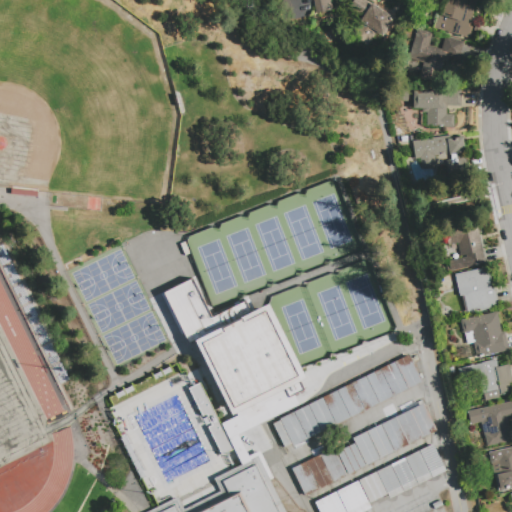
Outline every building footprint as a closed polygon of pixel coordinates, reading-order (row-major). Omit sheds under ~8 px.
[(314,0),(330,0),(333,12),(317,15),(314,0)] [(395,19),(383,37),(377,32),(368,47),(351,36),(362,19),(350,11),(357,0),(359,0),(370,6),(372,4),(395,19)] [(447,0),(470,0),(477,2),(470,27),(473,28),(470,39),(434,28),(439,13),(443,14),(447,0)] [(418,29),(433,34),(430,46),(442,49),(446,37),(464,42),(459,59),(450,56),(448,63),(444,62),(438,84),(420,78),(420,77),(414,75),(418,61),(410,59),(418,29)] [(454,115),(454,128),(426,128),(426,113),(421,113),(421,109),(414,109),(414,91),(461,91),(460,106),(446,106),(446,115),(454,115)] [(435,166),(422,168),(420,158),(415,159),(412,141),(463,134),(465,152),(456,154),(457,157),(459,156),(460,159),(466,158),(468,176),(449,179),(447,161),(452,160),(451,155),(449,155),(449,154),(434,156),(435,166)] [(10,196),(10,189),(38,192),(38,199),(10,196)] [(478,228),(486,266),(452,274),(451,272),(449,273),(447,266),(450,265),(449,264),(467,260),(467,258),(462,259),(458,245),(450,247),(447,235),(478,228)] [(42,255),(36,257),(32,247),(37,244),(42,255)] [(455,275),(486,268),(487,268),(493,293),(497,292),(500,307),(499,307),(464,315),(455,275)] [(268,304),(306,379),(301,382),(305,390),(294,396),(298,404),(238,435),(251,461),(241,466),(233,450),(220,425),(233,419),(169,291),(192,279),(212,318),(245,302),(251,313),(268,304)] [(501,332),(504,331),(509,350),(477,357),(474,343),(475,342),(473,331),(464,333),(461,321),(497,312),(501,332)] [(395,363),(409,356),(423,384),(408,391),(395,363)] [(508,365),(511,383),(508,383),(510,393),(498,396),(498,398),(484,401),(483,395),(482,396),(478,379),(465,382),(464,375),(459,376),(458,369),(482,364),(482,363),(495,360),(497,368),(508,365)] [(381,370),(395,363),(408,391),(394,398),(381,370)] [(162,372),(170,368),(172,372),(164,376),(162,372)] [(366,377),(381,370),(394,398),(380,405),(366,377)] [(153,376),(161,372),(163,376),(154,380),(153,376)] [(352,384),(366,377),(380,405),(365,411),(352,384)] [(220,425),(233,450),(222,456),(208,428),(212,426),(206,415),(202,417),(188,389),(199,383),(220,425)] [(338,391),(352,384),(365,411),(351,418),(338,391)] [(124,390),(132,386),(134,390),(126,394),(124,390)] [(323,398),(338,391),(351,418),(336,425),(323,398)] [(309,405),(323,398),(336,425),(322,432),(309,405)] [(511,400),(511,416),(507,417),(511,440),(487,446),(485,436),(483,437),(480,422),(471,424),(468,412),(468,411),(511,400)] [(294,412),(309,405),(322,432),(308,439),(294,412)] [(410,411),(424,405),(438,432),(424,439),(410,411)] [(395,419),(410,411),(424,439),(409,446),(395,419)] [(280,419),(294,412),(308,439),(293,446),(280,419)] [(381,426),(395,419),(409,446),(395,453),(381,426)] [(291,444),(285,447),(273,424),(279,421),(291,444)] [(367,433),(381,426),(395,453),(381,460),(367,433)] [(354,440),(367,433),(381,460),(367,467),(354,440)] [(418,444),(432,437),(445,464),(431,471),(418,444)] [(337,454),(355,445),(366,467),(348,476),(337,454)] [(404,451),(417,445),(431,471),(417,478),(404,451)] [(488,453),(511,447),(511,488),(498,492),(495,477),(494,477),(488,453)] [(320,456),(334,449),(337,454),(348,476),(334,484),(334,483),(320,456)] [(390,458),(404,451),(417,478),(403,485),(390,458)] [(148,511),(178,497),(184,509),(221,491),(215,479),(241,466),(251,461),(262,455),(274,479),(270,480),(286,511),(148,511)] [(307,463),(320,456),(334,483),(320,490),(307,463)] [(376,465),(388,459),(402,486),(389,492),(376,465)] [(292,470),(306,463),(318,488),(304,495),(292,470)] [(357,474),(375,465),(386,488),(369,497),(357,474)] [(342,481),(356,474),(370,502),(356,509),(342,481)] [(339,511),(328,489),(342,481),(356,509),(349,511),(339,511)] [(322,511),(314,495),(328,489),(339,511),(322,511)]
